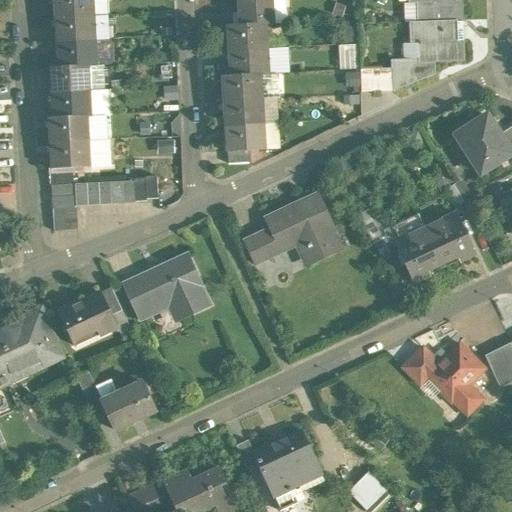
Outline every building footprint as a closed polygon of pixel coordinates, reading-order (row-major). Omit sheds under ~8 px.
[(52,0),(53,18),(94,16),(93,0),(52,0)] [(107,0),(93,0),(94,16),(108,15),(107,0)] [(272,0),(236,0),(238,26),(266,24),(273,24),(272,0)] [(406,0),(407,3),(415,3),(415,23),(456,21),(462,21),(461,0),(406,0)] [(94,16),(53,18),(55,43),(95,41),(94,16)] [(457,40),(456,21),(415,23),(408,23),(408,43),(416,43),(417,59),(417,63),(433,63),(463,62),(463,40),(457,40)] [(238,26),(226,27),(228,52),(268,50),(266,24),(238,26)] [(95,41),(55,43),(56,67),(56,68),(89,67),(96,67),(95,41)] [(344,44),(345,66),(362,66),(361,43),(344,44)] [(268,50),(228,52),(229,76),(261,75),(269,74),(268,50)] [(417,59),(389,60),(390,69),(391,69),(392,91),(433,75),(433,63),(417,63),(417,59)] [(96,67),(89,67),(90,91),(104,90),(102,66),(96,67)] [(89,67),(56,68),(56,67),(48,67),(49,94),(90,91),(89,67)] [(390,69),(360,70),(361,93),(392,91),(391,69),(390,69)] [(229,76),(221,77),(222,101),(262,99),(261,75),(229,76)] [(90,91),(49,94),(51,117),(51,119),(87,117),(91,117),(90,91)] [(262,99),(222,101),(224,127),(264,125),(262,99)] [(91,117),(87,117),(89,142),(107,141),(105,116),(91,117)] [(498,135),(486,116),(455,136),(480,174),(509,155),(510,154),(498,135)] [(87,117),(51,119),(51,117),(47,118),(48,144),(89,142),(87,117)] [(264,125),(224,127),(225,153),(249,151),(265,151),(264,125)] [(511,126),(498,135),(510,154),(509,155),(511,158),(511,126)] [(107,141),(89,142),(90,167),(108,166),(107,141)] [(89,142),(48,144),(49,169),(90,167),(89,142)] [(249,151),(227,153),(227,164),(250,163),(249,151)] [(453,185),(445,171),(435,177),(444,191),(453,185)] [(72,172),(50,174),(50,185),(73,184),(72,172)] [(144,179),(133,180),(133,181),(134,202),(145,201),(145,199),(157,199),(155,177),(144,177),(144,179)] [(133,181),(121,182),(122,204),(134,204),(134,202),(133,181)] [(109,182),(98,183),(99,205),(111,205),(109,182)] [(121,182),(109,182),(111,205),(122,204),(121,182)] [(99,205),(98,183),(86,184),(87,206),(99,205)] [(73,184),(50,185),(51,197),(73,196),(73,184)] [(86,184),(74,184),(75,207),(87,206),(86,184)] [(453,185),(444,191),(454,209),(464,203),(453,185)] [(316,194),(263,219),(268,229),(243,241),(254,266),(282,253),(280,248),(304,236),(308,244),(304,246),(312,263),(342,250),(316,194)] [(73,196),(51,197),(51,209),(63,209),(74,208),(73,196)] [(74,208),(63,209),(64,231),(76,230),(75,208),(74,208)] [(63,209),(51,209),(53,231),(64,231),(63,209)] [(384,234),(370,209),(356,217),(370,241),(384,234)] [(425,229),(441,264),(456,257),(458,261),(474,254),(464,233),(460,224),(455,214),(425,229)] [(417,215),(391,227),(397,241),(425,229),(417,215)] [(468,231),(464,222),(460,224),(464,233),(468,231)] [(397,241),(394,243),(398,253),(402,262),(412,283),(428,275),(426,271),(441,264),(425,229),(397,241)] [(186,254),(122,283),(139,321),(175,305),(181,319),(210,307),(186,254)] [(121,311),(111,290),(100,294),(110,316),(121,311)] [(100,294),(58,313),(74,347),(115,328),(115,327),(110,316),(100,294)] [(58,341),(43,310),(24,320),(38,351),(39,350),(58,341)] [(121,311),(110,316),(115,327),(115,328),(117,333),(128,327),(121,311)] [(0,386),(5,383),(1,375),(0,375),(0,366),(18,358),(25,373),(46,364),(39,350),(38,351),(24,320),(23,319),(0,329),(0,386)] [(432,358),(422,348),(402,368),(419,385),(427,377),(451,401),(452,400),(467,415),(481,399),(467,385),(483,369),(458,344),(445,357),(439,351),(432,358)] [(499,390),(511,383),(511,349),(509,344),(483,356),(499,390)] [(87,373),(75,378),(85,400),(97,394),(87,373)] [(141,383),(100,402),(113,430),(155,411),(141,383)] [(252,453),(251,453),(256,464),(272,495),(272,496),(289,487),(320,473),(300,431),(252,453)] [(247,440),(235,446),(245,469),(256,464),(251,453),(252,453),(247,440)] [(186,472),(162,483),(170,499),(175,511),(197,511),(215,508),(216,510),(233,503),(217,470),(190,482),(186,472)] [(367,472),(346,492),(365,511),(385,491),(367,472)] [(162,482),(141,492),(149,511),(170,499),(162,483),(162,482)] [(289,487),(272,496),(279,511),(296,503),(289,487)] [(141,492),(128,498),(134,511),(150,511),(149,511),(141,492)] [(236,511),(233,503),(216,510),(216,511),(236,511)]
